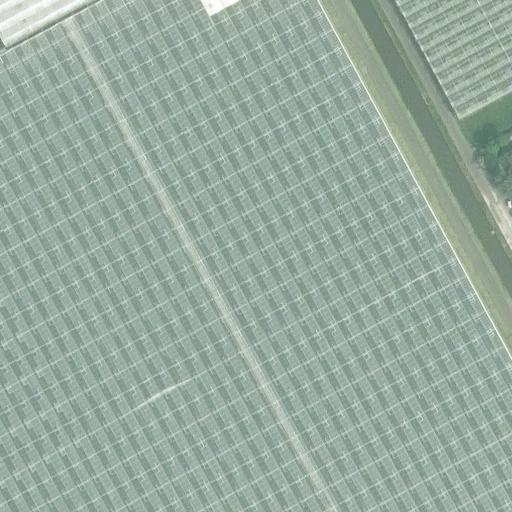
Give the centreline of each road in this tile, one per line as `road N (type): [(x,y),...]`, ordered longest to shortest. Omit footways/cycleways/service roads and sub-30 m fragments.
road 1 (unclassified): [(511,327),(334,0)]
road 2 (unclassified): [(382,0),(511,241)]
